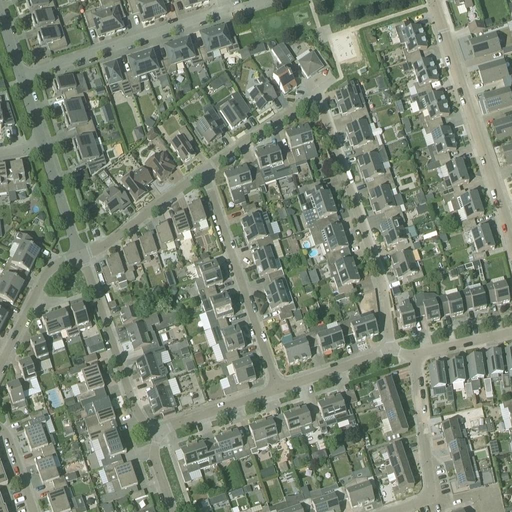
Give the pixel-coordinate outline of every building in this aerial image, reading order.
[(27,13),(29,12),(29,13),(36,11),(38,17),(50,13),(55,12),(52,1),(47,2),(46,0),(29,0),(25,2),(28,11),(27,12),(27,13)] [(154,21),(147,1),(140,3),(138,0),(128,0),(127,0),(132,14),(138,12),(142,24),(153,20),(153,21),(154,21)] [(148,0),(147,1),(154,21),(154,20),(165,16),(161,4),(167,2),(166,0),(148,0)] [(182,0),(185,10),(193,7),(193,8),(197,6),(195,0),(182,0)] [(454,0),(457,9),(465,6),(466,9),(472,7),(470,0),(454,0)] [(102,9),(104,15),(110,35),(114,34),(114,33),(122,31),(118,19),(124,17),(119,3),(102,9)] [(106,36),(110,35),(104,15),(97,17),(94,12),(84,15),(88,28),(94,26),(98,38),(106,36)] [(33,31),(34,30),(35,31),(42,28),(44,34),(56,30),(56,31),(61,29),(57,18),(53,20),(50,13),(38,17),(31,19),(34,29),(33,30),(33,31)] [(487,28),(493,26),(491,19),(485,21),(487,28)] [(483,23),(468,28),(471,35),(485,30),(483,23)] [(395,29),(397,35),(401,46),(405,45),(425,38),(423,31),(421,31),(420,27),(409,31),(407,25),(409,25),(409,24),(395,29)] [(61,29),(56,31),(56,30),(44,34),(37,37),(40,46),(38,47),(39,48),(40,47),(40,48),(47,46),(49,52),(67,47),(61,29)] [(214,32),(212,33),(219,52),(226,50),(229,56),(239,52),(235,39),(229,41),(225,29),(223,29),(213,32),(214,32)] [(374,37),(372,31),(364,33),(367,40),(374,37)] [(203,64),(213,61),(221,58),(219,52),(212,33),(211,33),(201,36),(202,36),(200,37),(204,49),(198,51),(203,64)] [(500,51),(495,35),(471,42),(476,59),(500,51)] [(425,38),(405,45),(407,51),(403,52),(406,63),(418,59),(416,53),(427,49),(425,45),(427,45),(425,38)] [(193,68),(203,64),(198,51),(192,53),(188,41),(187,41),(177,44),(176,45),(182,64),(189,62),(193,68)] [(176,66),(182,64),(176,45),(175,45),(165,48),(164,49),(168,61),(162,63),(166,76),(176,73),(176,66)] [(278,47),(283,54),(285,57),(290,64),(294,62),(283,45),(278,47)] [(511,53),(511,47),(503,51),(504,56),(511,53)] [(318,52),(298,66),(307,80),(327,67),(318,52)] [(156,80),(166,76),(162,63),(156,65),(152,53),(150,53),(141,56),(140,57),(146,76),(153,74),(156,80)] [(280,56),(282,59),(278,62),(281,66),(276,70),(278,74),(272,78),(284,95),(296,87),(291,81),(293,80),(291,77),(296,73),(290,64),(285,57),(283,54),(280,56)] [(130,88),(132,96),(142,93),(140,85),(148,82),(146,76),(140,57),(138,57),(129,60),(128,61),(131,73),(125,75),(130,88)] [(418,59),(406,63),(409,73),(414,72),(416,78),(436,71),(434,64),(432,65),(431,61),(420,64),(418,59)] [(509,78),(504,62),(479,69),(484,85),(509,78)] [(132,96),(130,88),(125,75),(119,77),(115,65),(114,65),(104,68),(103,69),(105,77),(104,77),(104,76),(103,76),(106,85),(106,84),(106,83),(107,83),(109,88),(116,86),(124,98),(132,96)] [(413,86),(417,96),(410,98),(429,92),(427,86),(438,83),(436,79),(438,78),(436,71),(416,78),(418,84),(413,86)] [(224,74),(218,78),(223,86),(229,82),(224,74)] [(264,87),(249,97),(259,112),(272,104),(272,103),(271,103),(270,102),(276,98),(262,77),(257,81),(260,85),(261,84),(264,87)] [(55,96),(56,96),(56,97),(63,94),(65,100),(82,95),(79,84),(74,86),(72,78),(52,85),(56,95),(54,96),(55,96)] [(386,89),(382,78),(375,80),(379,91),(386,89)] [(100,80),(93,83),(95,89),(102,87),(100,80)] [(341,88),(343,94),(335,96),(336,100),(335,100),(337,108),(358,101),(356,94),(360,93),(356,83),(341,88)] [(511,106),(511,98),(509,89),(485,97),(490,113),(511,106)] [(429,92),(410,98),(412,104),(416,103),(419,114),(427,111),(447,105),(445,98),(443,98),(441,94),(431,98),(429,92)] [(195,102),(202,97),(199,93),(192,98),(195,102)] [(65,100),(67,106),(60,109),(61,110),(59,110),(59,111),(61,111),(64,120),(84,114),(81,107),(86,105),(82,95),(65,100)] [(232,130),(244,123),(246,121),(244,117),(250,113),(238,95),(231,99),(234,103),(220,113),(232,130)] [(355,120),(368,115),(364,105),(360,107),(358,101),(337,108),(340,115),(341,114),(342,118),(353,114),(355,120)] [(0,129),(1,130),(1,129),(0,129),(0,127),(2,127),(2,125),(4,125),(5,126),(14,125),(8,105),(0,105),(0,129)] [(424,119),(428,129),(428,130),(436,127),(442,125),(440,125),(438,120),(449,116),(447,112),(449,112),(447,105),(427,111),(429,118),(424,119)] [(110,106),(101,109),(103,115),(112,112),(110,106)] [(204,123),(196,129),(208,146),(217,140),(220,137),(221,139),(221,138),(218,133),(224,128),(213,113),(202,120),(204,123)] [(66,131),(68,131),(75,129),(77,135),(94,130),(90,119),(86,121),(84,114),(64,120),(67,130),(66,131)] [(346,129),(347,133),(346,133),(348,140),(369,133),(367,127),(371,126),(368,115),(355,120),(356,126),(346,129)] [(511,136),(511,118),(493,124),(498,141),(511,136)] [(147,120),(144,126),(151,130),(155,125),(147,120)] [(296,131),(302,148),(304,155),(315,152),(307,127),(296,131)] [(428,130),(428,129),(424,131),(426,137),(430,135),(434,146),(454,139),(452,132),(450,133),(449,129),(438,132),(436,127),(428,130)] [(144,138),(141,128),(133,130),(136,140),(144,138)] [(170,146),(182,164),(185,162),(186,163),(195,157),(186,145),(193,141),(184,128),(178,133),(181,138),(170,146)] [(77,135),(79,141),(72,144),(72,145),(71,145),(71,146),(72,145),(76,155),(95,149),(93,142),(97,140),(94,130),(77,135)] [(145,138),(149,143),(158,136),(153,130),(145,138)] [(291,154),(286,156),(292,176),(298,174),(295,166),(306,162),(304,155),(302,148),(296,131),(285,134),(291,154)] [(366,153),(379,148),(375,138),(371,139),(369,133),(348,140),(351,147),(352,147),(353,150),(364,147),(366,153)] [(454,139),(434,146),(429,148),(435,164),(438,163),(447,160),(445,154),(456,151),(455,147),(456,146),(454,139)] [(511,164),(511,146),(503,149),(508,166),(511,164)] [(292,176),(286,156),(280,158),(277,147),(265,151),(274,176),(284,173),(286,178),(292,176)] [(360,173),(380,166),(388,163),(383,147),(379,148),(366,153),(368,158),(357,162),(358,165),(357,166),(360,173)] [(79,166),(86,164),(88,170),(90,176),(102,168),(101,166),(106,165),(102,154),(97,156),(95,149),(76,155),(79,165),(77,165),(78,166),(79,165),(79,166)] [(264,186),(262,179),(274,176),(265,151),(254,155),(260,172),(261,174),(255,176),(259,188),(264,186)] [(175,169),(164,154),(158,158),(157,156),(144,166),(155,179),(157,178),(161,183),(171,175),(169,173),(175,169)] [(428,173),(439,169),(443,180),(448,179),(465,173),(461,162),(451,165),(449,159),(447,160),(438,163),(435,164),(426,167),(428,173)] [(14,173),(5,175),(8,194),(15,194),(27,191),(26,186),(31,185),(28,173),(23,174),(21,166),(21,167),(13,168),(14,173)] [(382,172),(380,166),(360,173),(362,180),(363,180),(365,183),(375,180),(377,185),(392,180),(388,170),(382,172)] [(240,188),(241,193),(249,190),(250,193),(259,190),(259,188),(255,176),(249,178),(246,168),(235,171),(240,188)] [(0,195),(8,194),(5,175),(5,169),(4,169),(4,170),(0,170),(0,195)] [(152,183),(141,170),(133,176),(132,175),(121,184),(135,203),(146,194),(142,188),(144,186),(145,188),(152,183)] [(324,170),(317,172),(320,178),(326,176),(324,170)] [(223,175),(226,184),(229,192),(233,203),(239,201),(240,206),(241,205),(242,209),(244,215),(249,214),(256,211),(254,206),(247,208),(241,193),(240,188),(235,171),(223,175)] [(460,193),(459,187),(468,184),(465,173),(448,179),(443,180),(444,182),(441,187),(444,188),(445,191),(439,193),(441,199),(442,199),(449,197),(452,196),(460,193)] [(395,190),(392,180),(377,185),(379,191),(368,194),(370,198),(368,199),(371,206),(391,199),(389,193),(395,190)] [(321,189),(319,183),(307,187),(309,193),(316,191),(321,189)] [(116,186),(112,189),(106,194),(107,196),(98,203),(105,211),(106,210),(111,216),(120,209),(122,211),(130,204),(116,186)] [(298,190),(300,196),(309,193),(307,187),(298,190)] [(305,204),(308,213),(310,212),(315,210),(332,204),(329,193),(318,196),(316,191),(309,193),(300,196),(297,197),(300,206),(305,204)] [(464,192),(460,193),(452,196),(449,197),(442,199),(444,205),(450,203),(453,214),(463,211),(480,205),(476,194),(466,197),(464,192)] [(419,206),(425,204),(422,195),(416,197),(419,206)] [(388,218),(401,214),(399,207),(395,209),(391,199),(371,206),(373,213),(375,212),(376,216),(386,212),(388,218)] [(185,220),(189,233),(200,229),(198,225),(206,222),(199,203),(191,206),(191,208),(188,209),(190,218),(185,220)] [(309,231),(316,229),(328,224),(326,219),(336,215),(332,204),(315,210),(310,212),(314,223),(306,225),(308,231),(309,231)] [(480,205),(463,211),(466,221),(461,223),(463,229),(475,225),(473,219),(483,216),(480,205)] [(266,214),(263,215),(261,210),(256,211),(249,214),(251,219),(241,223),(244,234),(261,228),(270,225),(266,214)] [(189,233),(185,220),(183,214),(174,217),(175,219),(171,220),(174,228),(168,230),(173,244),(183,240),(182,236),(189,233)] [(405,224),(401,214),(388,218),(390,224),(380,227),(381,231),(379,231),(382,238),(402,231),(400,225),(405,224)] [(328,224),(316,229),(309,231),(315,248),(322,245),(344,238),(340,227),(330,230),(328,224)] [(173,244),(168,230),(167,225),(158,228),(159,230),(155,231),(158,239),(152,241),(156,255),(167,251),(165,246),(173,244)] [(274,236),(270,225),(261,228),(244,234),(248,245),(258,242),(260,247),(272,243),(279,241),(277,235),(274,236)] [(474,244),(491,239),(487,228),(477,231),(475,225),(463,229),(465,235),(470,234),(474,244)] [(412,246),(410,240),(417,237),(414,227),(402,231),(382,238),(384,245),(386,245),(387,249),(397,245),(399,251),(412,246)] [(18,234),(13,245),(19,248),(16,255),(34,263),(40,253),(30,248),(33,242),(18,234)] [(156,255),(152,241),(150,236),(142,238),(142,240),(139,242),(141,250),(136,252),(135,249),(134,249),(140,265),(150,262),(149,257),(156,255)] [(445,236),(439,238),(441,244),(447,242),(445,236)] [(344,238),(322,245),(327,262),(339,258),(337,252),(348,249),(344,238)] [(474,263),(486,259),(484,253),(494,250),(491,239),(474,244),(477,255),(472,257),(474,263)] [(256,268),(273,262),(278,260),(272,243),(260,247),(262,253),(252,257),(256,268)] [(393,271),(414,264),(420,262),(417,251),(421,250),(419,244),(412,246),(399,251),(401,257),(390,260),(392,264),(391,264),(393,271)] [(124,276),(126,281),(126,283),(135,280),(132,273),(134,272),(133,268),(140,265),(134,249),(135,249),(134,246),(125,249),(126,251),(122,252),(125,261),(119,263),(118,259),(124,276)] [(29,274),(34,263),(16,255),(13,261),(10,259),(5,269),(16,274),(19,269),(29,274)] [(118,284),(126,281),(124,276),(118,259),(117,257),(109,260),(110,262),(106,263),(109,271),(102,273),(107,287),(118,283),(118,284)] [(333,279),(355,272),(352,260),(341,264),(339,258),(327,262),(326,263),(329,273),(330,280),(333,279)] [(195,282),(202,280),(219,274),(215,263),(211,265),(209,259),(193,265),(198,280),(194,282),(195,282)] [(278,260),(273,262),(256,268),(260,279),(270,275),(272,281),(284,277),(278,260)] [(395,278),(397,278),(398,281),(408,277),(411,283),(424,279),(420,269),(416,270),(414,264),(393,271),(395,278)] [(5,269),(0,277),(0,286),(0,287),(18,295),(24,285),(14,280),(16,274),(5,269)] [(308,277),(306,271),(299,274),(302,279),(308,277)] [(359,283),(355,272),(333,279),(339,296),(344,294),(351,292),(349,286),(359,283)] [(198,292),(199,292),(201,298),(216,293),(214,287),(222,284),(219,274),(202,280),(195,282),(198,292)] [(267,301),(284,296),(289,294),(284,277),(272,281),(274,287),(263,290),(267,301)] [(505,285),(493,288),(492,285),(486,287),(490,305),(496,303),(497,306),(509,303),(505,285)] [(13,306),(18,295),(0,287),(0,306),(3,301),(13,306)] [(346,300),(358,296),(356,290),(351,292),(344,294),(346,300)] [(469,291),(462,293),(467,311),(473,309),(473,312),(486,309),(481,291),(469,294),(469,291)] [(216,293),(201,298),(200,298),(202,304),(204,303),(207,314),(213,312),(230,306),(226,296),(218,298),(216,293)] [(419,318),(414,297),(413,297),(412,293),(408,294),(410,298),(408,299),(409,302),(402,304),(403,310),(398,312),(403,330),(415,327),(413,319),(419,318)] [(289,294),(284,296),(267,301),(271,313),(281,309),(283,315),(290,312),(295,311),(289,294)] [(441,306),(439,298),(433,295),(423,295),(414,297),(419,318),(425,316),(427,324),(439,321),(436,308),(441,306)] [(439,298),(441,306),(444,317),(449,315),(450,318),(463,315),(458,297),(446,300),(446,297),(439,298)] [(123,326),(132,323),(140,320),(136,309),(139,308),(137,302),(125,306),(127,312),(119,315),(123,326)] [(70,310),(73,317),(78,333),(79,333),(92,328),(88,318),(86,319),(82,306),(70,310)] [(213,312),(207,314),(205,314),(211,330),(215,329),(227,325),(225,319),(233,317),(230,306),(213,312)] [(299,311),(293,314),(296,322),(302,320),(299,311)] [(64,312),(53,316),(60,335),(66,333),(68,339),(80,335),(79,333),(78,333),(73,317),(67,319),(64,312)] [(292,318),(290,312),(283,315),(278,316),(280,322),(292,318)] [(140,320),(132,323),(134,328),(126,331),(130,341),(153,333),(151,327),(159,324),(156,315),(140,320)] [(42,339),(45,348),(62,342),(60,335),(53,316),(42,320),(45,331),(40,332),(39,332),(41,339),(42,339)] [(359,317),(349,321),(343,323),(347,335),(352,333),(356,343),(367,340),(361,323),(359,317)] [(361,323),(367,340),(378,336),(372,319),(361,323)] [(325,327),(328,334),(333,351),(344,347),(341,337),(347,335),(343,323),(337,325),(336,323),(325,327)] [(227,325),(215,329),(217,335),(220,334),(224,344),(241,338),(237,328),(229,331),(227,325)] [(328,334),(325,327),(325,326),(308,331),(309,335),(313,347),(319,345),(322,355),(333,351),(328,334)] [(141,349),(143,355),(159,349),(154,333),(153,333),(130,341),(134,352),(141,349)] [(307,349),(313,347),(309,335),(292,340),(300,363),(311,359),(307,349)] [(281,343),(283,349),(288,366),(300,363),(292,340),(290,336),(283,338),(281,343)] [(238,357),(236,352),(244,349),(241,338),(224,344),(218,346),(224,362),(226,361),(238,357)] [(49,361),(45,348),(42,339),(41,339),(30,343),(33,353),(28,355),(27,355),(29,361),(30,361),(32,367),(34,375),(42,372),(39,365),(49,361)] [(139,374),(156,368),(162,366),(163,365),(161,355),(166,353),(164,347),(159,349),(143,355),(145,360),(136,363),(139,374)] [(182,357),(189,354),(187,348),(180,351),(182,357)] [(489,377),(502,375),(501,362),(501,360),(500,360),(499,353),(486,355),(489,377)] [(204,364),(201,354),(194,356),(197,366),(204,364)] [(83,359),(85,365),(86,365),(97,361),(95,355),(83,359)] [(248,360),(240,363),(238,357),(226,361),(228,367),(231,366),(235,377),(252,371),(248,360)] [(477,380),(483,379),(481,367),(482,367),(482,365),(481,365),(480,357),(467,359),(470,385),(471,385),(472,393),(478,392),(478,391),(480,390),(479,381),(477,381),(477,380)] [(34,375),(32,367),(30,361),(29,361),(18,365),(22,376),(16,378),(16,377),(15,378),(17,384),(18,384),(21,394),(32,390),(29,382),(36,380),(34,375)] [(192,362),(185,365),(188,373),(195,371),(192,362)] [(451,385),(464,383),(462,371),(463,371),(463,369),(462,369),(461,362),(447,364),(451,385)] [(84,384),(100,378),(97,368),(88,371),(86,365),(85,365),(68,371),(70,377),(81,374),(84,384)] [(162,366),(156,368),(139,374),(143,384),(151,382),(152,387),(167,382),(166,377),(168,375),(166,370),(164,369),(162,366)] [(431,390),(445,388),(443,375),(444,375),(443,373),(442,366),(428,368),(431,390)] [(225,398),(237,394),(249,390),(247,384),(255,381),(252,371),(235,377),(227,379),(230,389),(223,391),(225,398)] [(511,390),(509,376),(502,377),(504,391),(511,390)] [(104,389),(100,378),(84,384),(77,386),(80,396),(76,397),(79,404),(80,403),(96,398),(94,392),(104,389)] [(492,398),(490,380),(483,381),(486,399),(492,398)] [(376,385),(378,392),(379,396),(394,391),(390,381),(376,385)] [(167,382),(152,387),(154,392),(147,395),(150,405),(167,400),(173,398),(169,387),(167,382)] [(24,403),(21,394),(18,384),(17,384),(6,388),(10,400),(9,401),(12,411),(18,409),(17,405),(24,403)] [(473,398),(472,393),(471,385),(470,385),(464,386),(466,399),(473,398)] [(453,403),(451,389),(445,390),(447,403),(453,403)] [(394,391),(379,396),(380,400),(383,406),(397,401),(394,391)] [(349,406),(357,403),(353,392),(345,394),(349,406)] [(373,402),(380,400),(379,396),(373,398),(370,399),(367,400),(369,404),(373,402)] [(354,422),(353,417),(349,405),(343,407),(340,397),(328,401),(334,418),(336,425),(347,422),(348,424),(354,422)] [(66,408),(75,405),(73,398),(64,401),(66,408)] [(85,409),(88,419),(91,418),(112,411),(108,400),(97,404),(96,398),(80,403),(82,410),(85,409)] [(175,415),(174,410),(177,409),(173,398),(167,400),(150,405),(154,416),(161,413),(163,419),(175,415)] [(326,429),(336,425),(334,418),(328,401),(317,405),(320,415),(315,417),(319,429),(321,435),(327,433),(326,429)] [(401,412),(397,401),(383,406),(385,412),(379,414),(380,418),(401,412)] [(509,420),(511,419),(511,401),(502,403),(504,411),(507,410),(509,420)] [(72,407),(66,409),(68,415),(70,414),(74,413),(72,407)] [(294,413),(300,430),(311,426),(313,431),(319,429),(315,417),(309,419),(305,409),(294,413)] [(112,411),(91,418),(94,428),(87,430),(89,437),(107,431),(105,425),(115,421),(112,411)] [(380,418),(382,422),(387,421),(389,427),(404,422),(401,412),(380,418)] [(29,417),(31,423),(43,419),(41,413),(29,417)] [(302,436),(300,430),(294,413),(283,416),(286,426),(280,428),(284,440),(290,438),(291,440),(302,436)] [(28,424),(30,430),(24,432),(28,443),(49,435),(43,419),(31,423),(28,424)] [(266,441),(268,447),(269,446),(271,448),(276,446),(277,443),(279,443),(279,442),(284,440),(280,428),(274,430),(271,420),(260,424),(266,441)] [(463,425),(462,421),(441,426),(444,437),(459,433),(457,427),(463,425)] [(399,439),(398,436),(407,432),(404,422),(389,427),(391,433),(386,435),(388,442),(399,439)] [(246,440),(250,452),(252,457),(258,454),(258,452),(268,448),(268,447),(266,441),(260,424),(249,428),(252,438),(246,440)] [(101,451),(123,443),(119,433),(108,436),(107,431),(89,437),(91,443),(97,441),(101,451)] [(252,457),(250,452),(246,440),(240,442),(237,432),(226,436),(231,453),(234,460),(235,462),(252,457)] [(479,434),(466,437),(464,432),(459,433),(444,437),(446,448),(448,447),(469,442),(485,437),(479,434)] [(41,450),(43,456),(55,452),(53,447),(55,446),(52,437),(51,437),(49,437),(49,435),(28,443),(31,453),(41,450)] [(217,465),(234,460),(231,453),(226,436),(214,440),(218,449),(212,451),(217,465)] [(403,456),(400,446),(399,442),(389,445),(390,449),(379,452),(381,457),(387,455),(389,461),(403,456)] [(472,453),(470,446),(469,442),(448,447),(451,458),(466,454),(472,453)] [(101,451),(104,461),(101,462),(103,468),(119,463),(117,457),(126,454),(123,443),(101,451)] [(191,447),(197,464),(199,471),(217,465),(212,451),(206,453),(203,444),(191,447)] [(335,448),(338,456),(345,453),(342,446),(335,448)] [(199,471),(197,464),(191,447),(180,451),(183,461),(178,463),(185,484),(191,482),(188,475),(199,471)] [(39,475),(55,470),(60,468),(55,452),(43,456),(45,461),(35,465),(39,475)] [(468,460),(466,454),(451,458),(454,468),(475,463),(473,459),(468,460)] [(403,456),(389,461),(391,467),(385,469),(386,473),(407,466),(403,456)] [(303,466),(301,459),(293,461),(296,469),(303,466)] [(108,485),(111,484),(118,481),(134,476),(130,465),(121,469),(119,463),(103,468),(108,485)] [(477,474),(476,467),(475,463),(454,468),(457,479),(471,475),(477,474)] [(288,472),(285,464),(278,466),(281,474),(288,472)] [(407,466),(386,473),(388,477),(393,475),(395,482),(410,477),(407,466)] [(54,488),(66,484),(77,480),(75,474),(59,480),(55,470),(39,475),(42,486),(52,483),(54,488)] [(265,471),(259,473),(262,481),(267,479),(265,471)] [(459,489),(470,487),(471,491),(481,488),(479,480),(473,481),(471,475),(457,479),(459,489)] [(134,476),(118,481),(111,484),(114,493),(104,497),(106,504),(128,496),(126,490),(137,487),(134,476)] [(398,488),(392,490),(393,494),(414,487),(410,477),(395,482),(398,488)] [(372,478),(367,480),(366,479),(354,481),(363,506),(374,502),(371,492),(377,490),(372,478)] [(354,481),(344,488),(338,490),(342,502),(348,500),(352,510),(363,506),(354,481)] [(46,497),(50,508),(67,502),(63,492),(68,490),(66,484),(54,488),(56,494),(46,497)] [(249,487),(243,489),(245,495),(251,493),(249,487)] [(337,487),(321,493),(323,500),(326,511),(339,511),(336,504),(342,502),(338,490),(337,487)] [(323,500),(321,493),(320,490),(308,494),(310,499),(304,501),(307,511),(312,511),(314,511),(326,511),(323,500)] [(129,496),(132,502),(145,497),(143,491),(129,496)] [(181,511),(188,509),(183,496),(175,499),(179,511),(181,511)] [(307,511),(304,501),(302,496),(296,498),(296,500),(286,504),(288,511),(307,511)] [(126,498),(118,500),(120,507),(128,504),(126,498)] [(67,502),(50,508),(51,511),(75,511),(78,510),(74,499),(67,502)]
